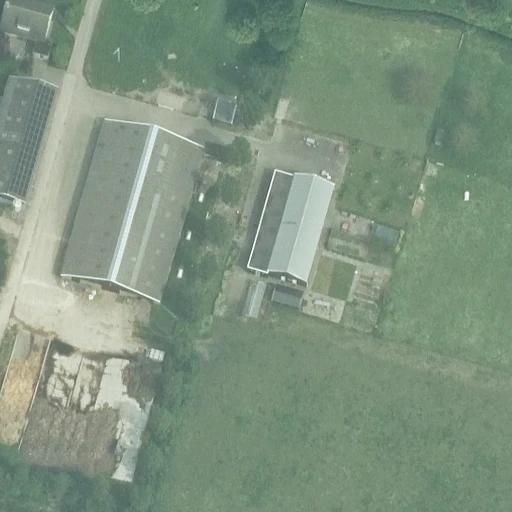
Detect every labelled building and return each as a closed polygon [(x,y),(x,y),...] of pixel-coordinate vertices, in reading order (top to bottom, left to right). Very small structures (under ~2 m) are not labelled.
[(47,62),(52,46),(44,44),(53,14),(9,2),(0,32),(0,33),(36,43),(32,58),(47,62)] [(56,94),(10,81),(0,115),(0,203),(23,210),(56,94)] [(236,108),(217,103),(212,122),(231,127),(236,108)] [(104,126),(61,278),(159,306),(202,154),(104,126)] [(294,179),(266,276),(306,288),(334,190),(294,179)] [(378,228),(373,242),(392,249),(397,235),(378,228)] [(276,288),(271,305),(298,312),(302,296),(276,288)]
